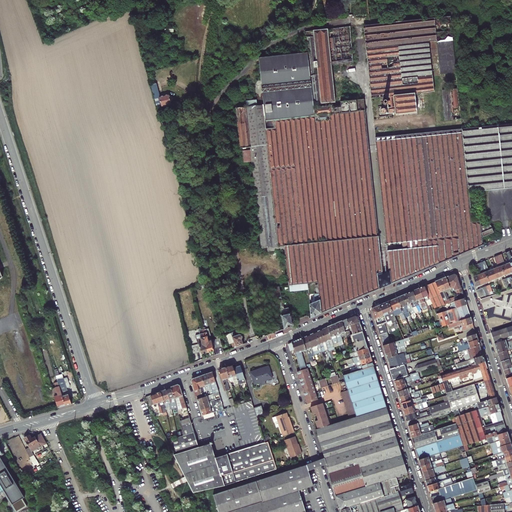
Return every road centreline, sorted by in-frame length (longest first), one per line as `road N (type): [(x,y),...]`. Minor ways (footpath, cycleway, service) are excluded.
road 1 (unclassified): [(94,404),(0,115)]
road 2 (residential): [(362,305),(426,511)]
road 3 (secondary): [(94,404),(277,341)]
road 4 (residential): [(277,341),(334,511)]
road 5 (residential): [(511,423),(459,261)]
road 6 (unknown): [(207,118),(201,60),(219,0)]
